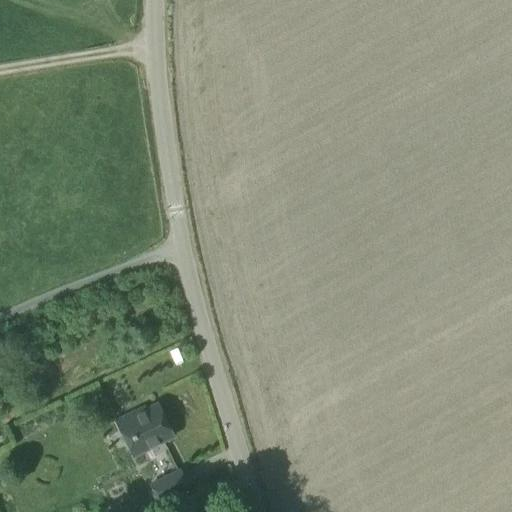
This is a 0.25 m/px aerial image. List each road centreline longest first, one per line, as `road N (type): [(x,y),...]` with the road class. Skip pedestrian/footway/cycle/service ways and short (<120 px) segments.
road 1 (unclassified): [(253,511),(178,245)]
road 2 (unclassified): [(178,245),(153,99),(153,0)]
road 3 (unclassified): [(0,319),(178,245)]
